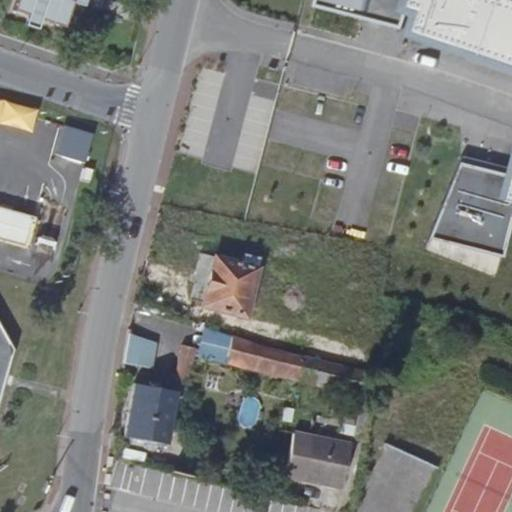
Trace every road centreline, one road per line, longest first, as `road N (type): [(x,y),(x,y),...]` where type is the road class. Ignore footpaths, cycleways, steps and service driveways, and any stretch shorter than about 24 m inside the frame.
road 1 (residential): [(71,511),(106,284),(148,120)]
road 2 (residential): [(148,120),(0,73)]
road 3 (residential): [(148,120),(179,0)]
